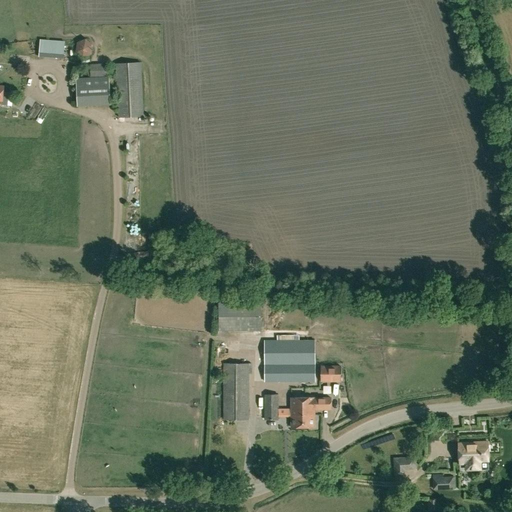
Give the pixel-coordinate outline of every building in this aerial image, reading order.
[(64,58),(65,41),(40,39),(39,56),(64,58)] [(92,39),(80,39),(79,54),(91,54),(92,39)] [(118,117),(143,116),(140,62),(116,63),(118,117)] [(89,77),(108,76),(108,64),(88,65),(89,77)] [(110,104),(108,76),(89,77),(75,78),(76,106),(110,104)] [(261,306),(252,306),(252,321),(261,321),(261,306)] [(265,381),(315,381),(315,340),(265,340),(265,381)] [(249,419),(249,363),(224,363),(224,419),(249,419)] [(341,381),(341,377),(341,366),(321,366),(321,371),(326,371),(326,381),(341,381)] [(264,394),(264,420),(279,420),(279,394),(264,394)] [(315,427),(315,409),(331,409),(331,398),(315,398),(315,397),(291,397),(291,427),(315,427)] [(469,446),(469,443),(458,443),(459,464),(466,464),(466,466),(470,466),(470,469),(480,469),(480,461),(485,461),(485,453),(489,453),(488,442),(474,442),(474,445),(469,446)] [(415,458),(394,459),(395,476),(404,476),(403,469),(415,468),(415,458)] [(432,490),(453,490),(453,476),(442,476),(442,474),(432,474),(432,490)] [(437,499),(428,499),(428,510),(437,510),(437,499)]
